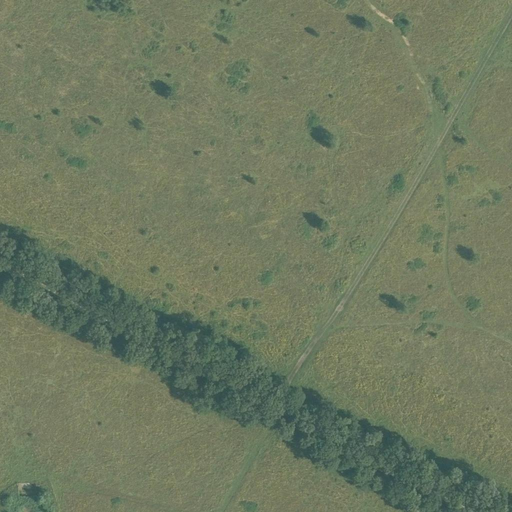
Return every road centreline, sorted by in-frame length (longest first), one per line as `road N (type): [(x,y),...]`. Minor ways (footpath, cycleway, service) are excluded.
road 1 (track): [(478,511),(0,259)]
road 2 (track): [(511,13),(323,328)]
road 3 (track): [(323,328),(298,360),(221,511)]
